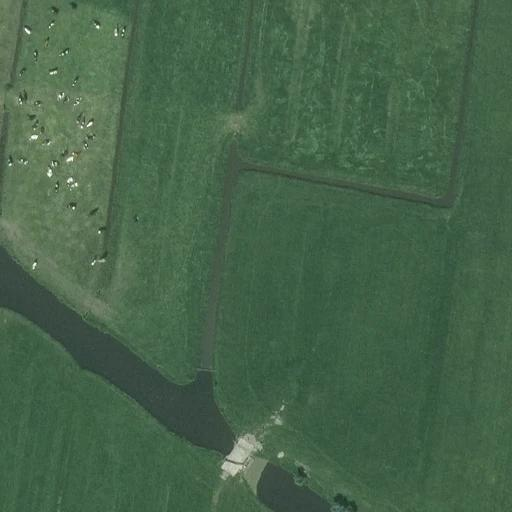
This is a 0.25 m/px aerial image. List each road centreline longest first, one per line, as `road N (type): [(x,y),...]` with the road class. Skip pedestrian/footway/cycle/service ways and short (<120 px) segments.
road 1 (track): [(378,511),(260,420),(248,445)]
road 2 (track): [(0,229),(97,309)]
